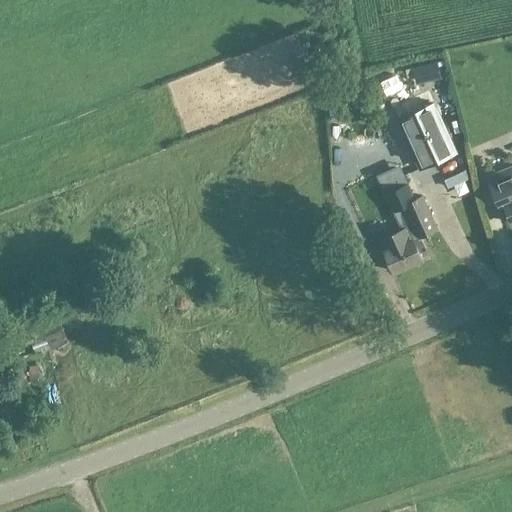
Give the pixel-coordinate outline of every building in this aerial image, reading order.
[(413,68),(417,81),(440,75),(437,62),(413,68)] [(456,152),(434,104),(399,120),(421,168),(456,152)] [(511,221),(511,168),(488,179),(500,207),(505,205),(511,221)] [(445,180),(448,187),(465,179),(462,172),(445,180)] [(398,188),(386,194),(403,230),(380,240),(386,255),(384,256),(390,270),(393,269),(394,272),(429,256),(420,237),(437,229),(422,197),(405,205),(403,199),(398,188)] [(29,340),(35,356),(68,342),(62,327),(29,340)]
